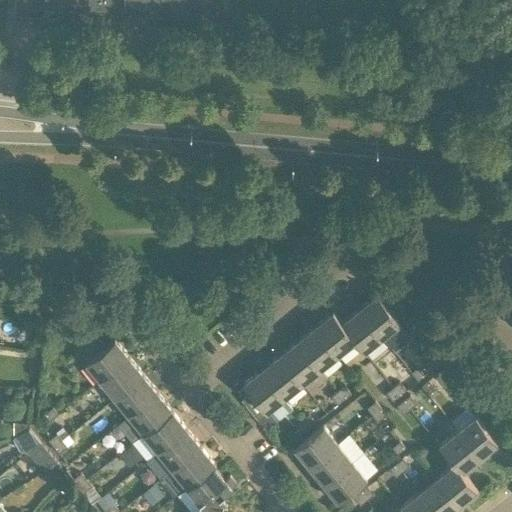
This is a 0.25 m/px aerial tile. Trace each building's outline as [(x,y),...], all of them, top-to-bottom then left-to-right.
[(23,0),(23,6),(84,11),(85,0),(23,0)] [(85,0),(84,11),(201,18),(201,0),(85,0)] [(359,308),(382,337),(400,322),(377,293),(359,308)] [(382,337),(359,308),(341,322),(365,351),(382,337)] [(365,351),(341,322),(333,311),(315,326),(338,355),(355,341),(364,352),(365,351)] [(338,355),(315,326),(297,340),(320,369),(338,355)] [(76,350),(100,380),(129,356),(115,339),(105,346),(95,334),(76,350)] [(320,369),(297,340),(279,355),(302,384),(320,369)] [(302,384),(279,355),(261,369),(284,398),(302,384)] [(129,356),(100,380),(114,397),(143,374),(129,356)] [(418,380),(420,378),(424,375),(413,361),(407,366),(418,380)] [(284,398),(261,369),(243,384),(250,393),(241,400),(257,420),(284,398)] [(157,391),(143,374),(114,397),(128,414),(157,391)] [(427,394),(435,389),(428,380),(421,386),(427,394)] [(398,382),(391,387),(398,396),(405,390),(398,382)] [(336,391),(343,399),(350,394),(343,385),(336,391)] [(392,401),(398,396),(391,387),(385,392),(392,401)] [(117,425),(131,441),(171,409),(157,391),(128,414),(129,415),(117,425)] [(343,399),(336,391),(330,396),(336,405),(343,399)] [(409,395),(402,400),(409,409),(416,404),(409,395)] [(402,414),(409,409),(402,400),(395,406),(402,414)] [(371,415),(380,408),(374,401),(366,408),(371,415)] [(43,414),(49,421),(57,414),(52,407),(43,414)] [(380,408),(371,415),(376,421),(385,414),(380,408)] [(171,409),(131,441),(131,442),(143,433),(156,449),(185,426),(171,409)] [(308,414),(301,419),(308,428),(315,423),(308,414)] [(488,455),(500,446),(476,416),(458,430),(480,457),(485,452),(488,455)] [(301,433),(308,428),(301,419),(294,425),(301,433)] [(29,423),(13,421),(11,437),(29,428),(29,423)] [(309,466),(337,442),(323,424),(294,448),(309,466)] [(170,467),(199,443),(185,426),(156,449),(170,467)] [(61,429),(56,433),(47,440),(58,453),(72,442),(61,429)] [(439,445),(454,464),(455,463),(462,471),(468,466),(471,470),(482,460),(480,457),(458,430),(439,445)] [(404,448),(399,441),(390,447),(396,455),(404,448)] [(323,484),(352,461),(337,442),(309,466),(323,484)] [(29,453),(43,471),(57,462),(41,443),(29,453)] [(174,492),(184,484),(213,461),(199,443),(170,467),(171,468),(161,476),(174,492)] [(402,458),(395,463),(402,472),(409,466),(402,458)] [(213,461),(184,484),(174,492),(176,494),(186,486),(199,503),(198,511),(223,511),(225,492),(236,484),(230,475),(225,479),(214,466),(216,465),(213,461)] [(338,502),(367,479),(352,461),(323,484),(338,502)] [(395,477),(402,472),(395,463),(388,468),(395,477)] [(454,464),(437,477),(459,504),(465,499),(467,503),(479,493),(462,471),(455,463),(454,464)] [(71,480),(82,493),(90,486),(80,473),(71,480)] [(437,477),(419,491),(435,511),(456,511),(462,507),(459,504),(437,477)] [(359,491),(366,500),(373,495),(366,486),(359,491)] [(71,495),(64,488),(59,493),(66,500),(71,495)] [(366,500),(359,491),(352,497),(359,505),(366,500)] [(435,511),(419,491),(401,506),(406,511),(435,511)]
